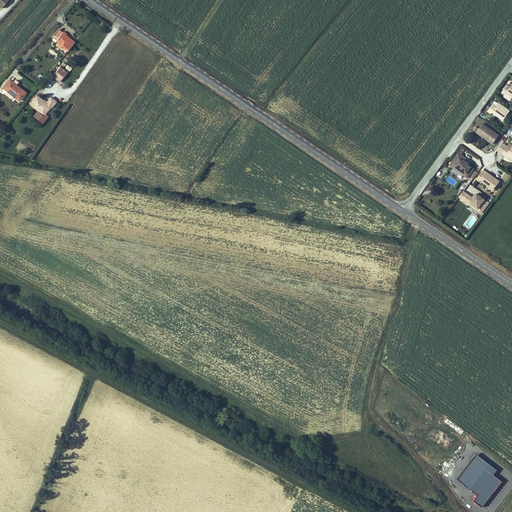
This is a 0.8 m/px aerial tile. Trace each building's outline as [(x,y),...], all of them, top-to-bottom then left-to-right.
[(61,47),(67,51),(74,42),(69,38),(68,39),(60,34),(57,38),(53,35),(48,41),(52,43),(54,42),(57,44),(61,47)] [(69,70),(61,64),(54,74),(62,79),(69,70)] [(20,100),(26,92),(9,80),(3,88),(20,100)] [(511,96),(511,84),(510,87),(507,85),(501,93),(504,96),(507,93),(511,96)] [(48,100),(39,93),(32,102),(40,109),(41,108),(47,112),(52,104),(53,105),(58,99),(52,94),(48,100)] [(503,120),(510,111),(499,103),(496,106),(493,104),(487,111),(491,114),(492,112),(503,120)] [(491,143),(497,134),(481,123),(475,131),(491,143)] [(495,150),(498,152),(504,145),(501,142),(495,150)] [(511,159),(511,145),(506,142),(504,145),(498,152),(502,155),(504,153),(510,158),(511,159)] [(463,179),(470,170),(464,166),(467,163),(456,154),(447,166),(451,170),(451,168),(460,175),(459,176),(463,179)] [(485,186),(491,190),(496,182),(492,180),(491,181),(488,179),(490,178),(483,173),(482,175),(479,172),(473,180),(476,182),(478,181),(485,186)] [(450,190),(457,182),(446,173),(443,177),(440,174),(434,181),(438,184),(439,182),(450,190)] [(462,201),(466,195),(461,191),(456,197),(462,201)] [(482,207),(486,202),(475,195),(472,199),(466,195),(462,201),(468,205),(469,204),(477,209),(477,212),(480,214),(484,208),(482,207)] [(496,471),(476,455),(457,480),(478,496),(473,503),(480,509),(500,482),(492,476),(496,471)] [(443,474),(450,467),(447,464),(440,471),(443,474)]
